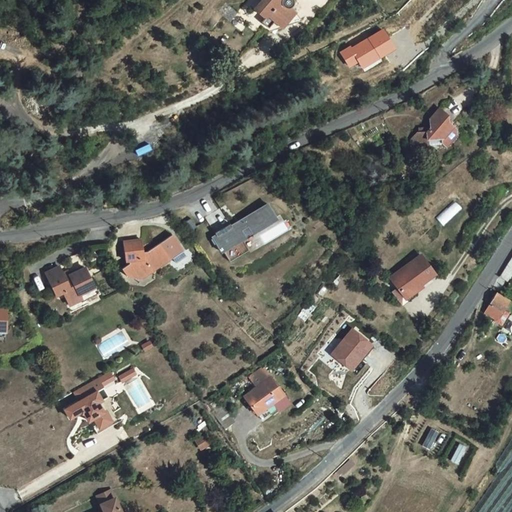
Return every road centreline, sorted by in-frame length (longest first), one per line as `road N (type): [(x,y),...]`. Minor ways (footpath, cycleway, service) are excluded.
road 1 (tertiary): [(0,237),(140,216),(198,195),(440,76)]
road 2 (tertiary): [(276,511),(416,384),(511,250)]
